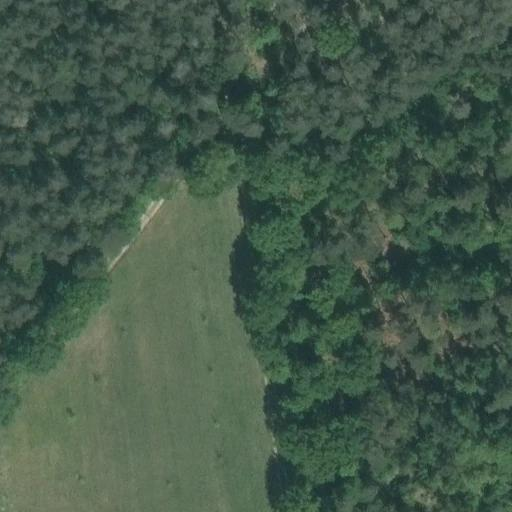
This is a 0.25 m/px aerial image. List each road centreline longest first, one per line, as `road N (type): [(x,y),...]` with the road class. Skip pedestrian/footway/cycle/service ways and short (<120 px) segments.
road 1 (track): [(237,135),(289,511)]
road 2 (track): [(0,405),(237,135)]
road 3 (track): [(237,135),(218,0)]
